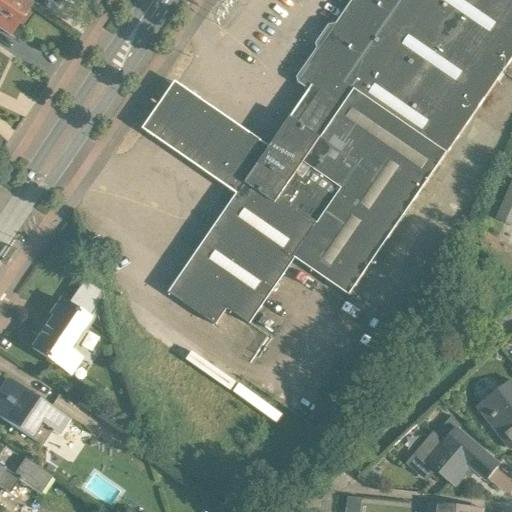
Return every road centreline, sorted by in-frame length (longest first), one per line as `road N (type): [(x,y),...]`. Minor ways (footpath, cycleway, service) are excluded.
road 1 (tertiary): [(126,51),(101,66),(33,166),(24,197)]
road 2 (tertiary): [(24,197),(51,176),(121,77),(126,51)]
